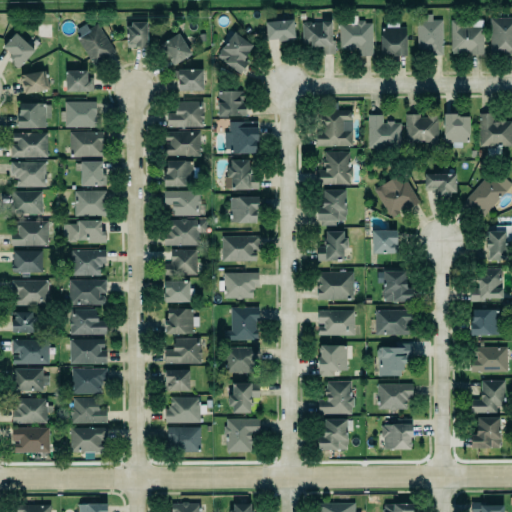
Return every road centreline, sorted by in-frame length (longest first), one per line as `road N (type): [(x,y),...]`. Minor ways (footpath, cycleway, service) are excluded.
road 1 (tertiary): [(511,475),(0,478)]
road 2 (residential): [(286,85),(288,511)]
road 3 (residential): [(137,511),(134,90)]
road 4 (residential): [(439,241),(442,511)]
road 5 (residential): [(511,83),(286,85)]
